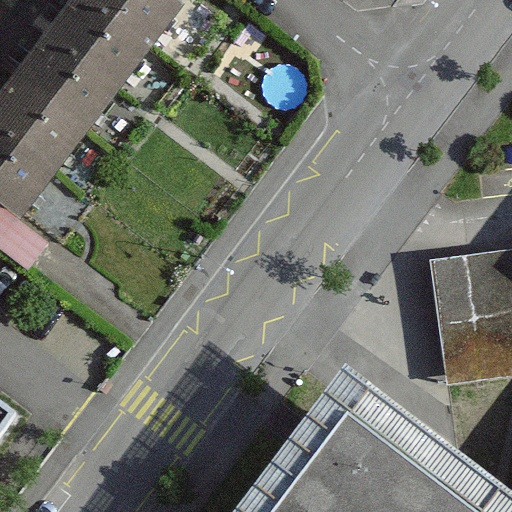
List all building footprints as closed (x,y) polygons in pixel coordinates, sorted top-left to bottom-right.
[(150,50),(86,0),(79,0),(49,38),(117,92),(150,50)] [(179,12),(163,0),(86,0),(150,50),(179,12)] [(117,92),(49,38),(13,84),(81,137),(117,92)] [(0,138),(49,177),(81,137),(13,84),(0,100),(0,138)] [(0,205),(17,219),(49,177),(0,138),(0,205)] [(30,273),(46,253),(0,217),(0,254),(28,276),(30,273)] [(511,260),(432,271),(447,383),(511,373),(511,260)] [(0,435),(12,419),(0,410),(0,435)] [(461,511),(346,425),(279,511),(461,511)]
